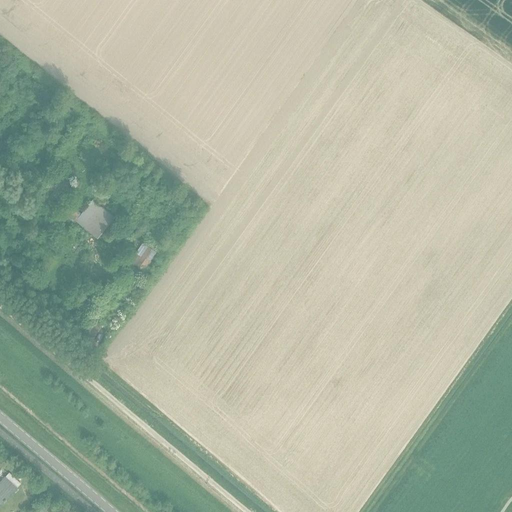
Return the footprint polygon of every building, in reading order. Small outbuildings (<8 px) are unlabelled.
[(98,237),(115,217),(103,206),(102,207),(93,199),(75,220),(98,237)] [(155,252),(147,247),(135,264),(142,270),(155,252)] [(94,319),(86,330),(94,336),(103,325),(94,319)] [(9,473),(0,482),(0,504),(1,505),(17,488),(21,484),(9,473)] [(48,501),(40,509),(43,511),(52,511),(56,508),(48,501)]
